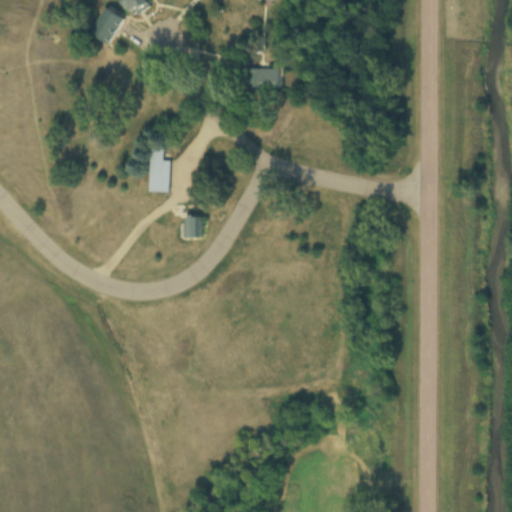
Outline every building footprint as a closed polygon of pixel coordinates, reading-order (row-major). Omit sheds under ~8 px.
[(114,0),(130,26),(151,13),(143,0),(114,0)] [(257,0),(275,13),(284,0),(257,0)] [(105,19),(124,29),(110,54),(91,44),(105,19)] [(279,76),(280,93),(249,94),(248,77),(279,76)] [(171,167),(171,202),(147,202),(147,157),(163,157),(163,167),(171,167)] [(185,228),(203,228),(203,245),(185,245),(185,228)]
